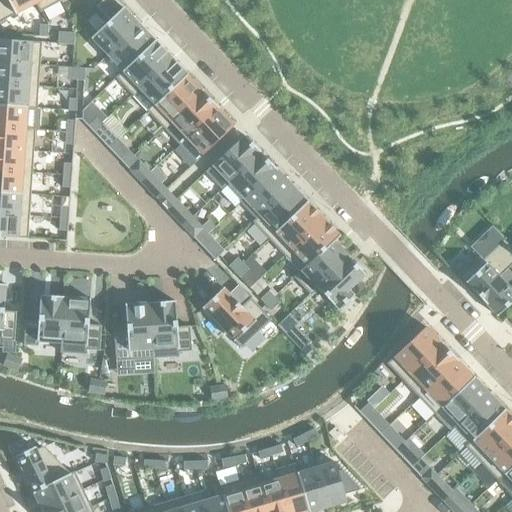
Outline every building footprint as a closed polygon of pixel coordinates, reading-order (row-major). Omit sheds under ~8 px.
[(0,0),(0,21),(15,14),(35,3),(39,12),(40,11),(34,0),(0,0)] [(60,0),(34,0),(40,11),(60,1),(60,0)] [(111,18),(91,38),(107,55),(139,25),(123,7),(115,0),(102,0),(98,4),(111,18)] [(39,24),(39,36),(47,37),(47,25),(39,24)] [(139,25),(107,55),(122,71),(154,40),(139,25)] [(58,32),(57,44),(65,44),(66,32),(58,32)] [(66,32),(65,44),(73,45),(74,33),(66,32)] [(0,39),(0,61),(39,65),(41,42),(0,39)] [(122,71),(115,77),(132,95),(170,58),(154,40),(122,71)] [(170,58),(132,95),(147,111),(186,74),(170,58)] [(0,61),(0,83),(38,86),(39,65),(0,61)] [(69,67),(68,79),(76,80),(77,68),(69,67)] [(77,68),(76,80),(84,80),(85,69),(77,68)] [(186,74),(147,111),(163,128),(202,91),(186,74)] [(0,105),(36,108),(38,86),(0,83),(0,105)] [(202,91),(163,128),(179,144),(217,107),(202,91)] [(68,98),(68,110),(76,111),(76,99),(68,98)] [(0,105),(0,126),(35,129),(35,128),(25,128),(27,108),(36,109),(36,108),(0,105)] [(217,107),(179,144),(195,162),(232,127),(234,125),(217,107)] [(96,117),(88,125),(93,131),(102,123),(96,117)] [(66,120),(65,132),(73,132),(74,121),(66,120)] [(102,123),(93,131),(99,136),(107,128),(102,123)] [(0,126),(0,148),(33,151),(35,129),(0,126)] [(65,132),(65,144),(72,144),(73,132),(65,132)] [(244,135),(205,172),(221,189),(260,152),(244,135)] [(0,148),(0,170),(32,173),(33,151),(0,148)] [(128,150),(119,158),(125,164),(133,156),(128,150)] [(260,152),(221,189),(222,190),(229,183),(243,198),(240,202),(276,169),(260,152)] [(133,156),(125,164),(130,170),(139,161),(133,156)] [(63,163),(62,175),(70,175),(71,164),(63,163)] [(276,169),(240,202),(255,218),(252,221),(253,222),(291,185),(276,169)] [(0,170),(0,192),(30,194),(32,173),(0,170)] [(62,175),(62,187),(69,187),(70,175),(62,175)] [(160,183),(150,192),(157,199),(157,198),(165,190),(160,183)] [(291,185),(253,222),(268,239),(307,202),(291,185)] [(0,192),(0,213),(29,216),(30,194),(0,192)] [(166,207),(165,208),(172,215),(175,211),(181,206),(175,200),(166,208),(166,207)] [(307,202),(268,239),(284,255),(323,219),(307,202)] [(60,206),(59,218),(67,218),(68,207),(60,206)] [(0,213),(0,236),(27,238),(29,216),(0,213)] [(59,218),(58,230),(66,230),(67,218),(59,218)] [(323,219),(284,255),(299,271),(293,277),(294,278),(339,235),(323,219)] [(491,227),(471,247),(482,258),(503,239),(491,227)] [(202,228),(193,236),(198,242),(207,234),(202,228)] [(207,234),(198,242),(203,248),(213,239),(207,234)] [(339,235),(294,278),(309,293),(348,256),(333,241),(339,236),(339,235)] [(511,244),(505,237),(493,249),(509,266),(511,263),(511,244)] [(493,249),(482,259),(499,276),(509,266),(493,249)] [(479,255),(458,275),(497,316),(511,301),(511,290),(499,276),(482,259),(479,255)] [(348,256),(309,293),(310,295),(317,288),(338,310),(354,295),(349,290),(365,274),(348,256)] [(237,258),(228,266),(234,271),(242,263),(237,258)] [(242,263),(234,271),(239,277),(248,269),(242,263)] [(222,287),(202,307),(240,348),(261,328),(241,307),(222,287)] [(268,291),(260,299),(265,304),(274,296),(268,291)] [(38,321),(36,346),(37,346),(38,341),(60,343),(60,352),(61,352),(65,297),(40,295),(38,321)] [(274,296),(265,304),(271,310),(279,302),(274,296)] [(65,297),(61,352),(86,354),(86,349),(88,325),(90,298),(65,297)] [(250,298),(241,307),(261,328),(270,319),(250,298)] [(174,301),(149,302),(153,358),(178,356),(178,352),(176,327),(174,301)] [(149,302),(124,304),(126,330),(128,360),(153,358),(149,302)] [(3,311),(1,344),(1,345),(2,340),(14,341),(16,312),(3,311)] [(25,320),(23,345),(36,346),(38,321),(25,320)] [(88,325),(86,349),(99,350),(101,325),(88,325)] [(189,326),(176,327),(178,352),(191,351),(189,326)] [(425,326),(386,363),(403,380),(441,343),(425,326)] [(126,330),(113,331),(115,360),(128,360),(126,330)] [(441,343),(403,380),(418,397),(457,360),(441,343)] [(306,346),(301,351),(309,359),(314,354),(306,346)] [(7,354),(3,365),(10,368),(14,357),(7,354)] [(14,357),(10,368),(17,370),(21,359),(14,357)] [(457,360),(418,397),(434,414),(473,376),(457,360)] [(473,376),(434,414),(450,430),(488,393),(473,376)] [(90,380),(88,391),(96,392),(98,381),(90,380)] [(98,381),(96,392),(103,394),(105,382),(98,381)] [(224,385),(217,386),(219,398),(227,397),(224,385)] [(217,386),(209,388),(211,399),(219,398),(217,386)] [(488,393),(450,430),(450,431),(454,427),(468,443),(465,446),(465,447),(504,410),(488,393)] [(368,403),(358,412),(364,417),(373,408),(368,403)] [(373,408),(364,417),(369,423),(379,414),(373,408)] [(511,418),(504,410),(465,447),(481,463),(511,433),(511,418)] [(314,428),(303,434),(307,441),(317,435),(314,428)] [(511,433),(481,463),(497,480),(511,465),(511,433)] [(303,434),(293,439),(296,446),(307,441),(303,434)] [(399,436),(390,445),(395,450),(404,442),(399,436)] [(404,442),(395,450),(401,456),(410,447),(404,442)] [(280,445),(269,448),(271,455),(282,452),(280,445)] [(34,446),(15,455),(33,492),(74,472),(74,471),(68,474),(43,448),(36,451),(34,446)] [(269,448),(257,452),(260,459),(271,455),(269,448)] [(95,454),(94,461),(106,463),(107,455),(95,454)] [(244,455),(232,457),(234,465),(245,462),(244,455)] [(113,456),(112,464),(124,466),(125,458),(113,456)] [(232,457),(221,459),(222,467),(234,465),(232,457)] [(143,460),(143,468),(155,468),(155,461),(143,460)] [(155,461),(155,468),(167,469),(167,461),(155,461)] [(195,461),(183,462),(183,469),(195,469),(195,461)] [(207,461),(195,461),(195,469),(207,468),(207,461)] [(334,461),(315,467),(327,507),(346,501),(343,492),(357,488),(358,490),(360,489),(341,470),(337,471),(334,461)] [(308,511),(294,463),(275,469),(288,511),(308,511)] [(295,463),(294,463),(308,511),(309,511),(327,507),(315,467),(297,472),(295,463)] [(511,465),(497,480),(497,481),(504,474),(511,481),(511,495),(511,496),(511,495),(511,465)] [(107,468),(99,470),(103,481),(110,479),(107,468)] [(258,474),(257,474),(268,511),(288,511),(275,469),(274,469),(275,474),(259,479),(258,474)] [(430,469),(421,478),(426,484),(436,475),(430,469)] [(74,472),(33,492),(36,500),(41,509),(83,489),(74,472)] [(268,511),(257,474),(238,480),(247,511),(268,511)] [(436,475),(426,484),(432,489),(441,480),(436,475)] [(247,511),(238,480),(220,485),(227,511),(247,511)] [(112,485),(104,487),(108,499),(115,496),(112,485)] [(202,491),(207,511),(227,511),(220,485),(219,486),(222,495),(205,500),(202,491)] [(83,489),(41,509),(42,511),(79,511),(91,507),(83,489)] [(202,491),(183,496),(187,511),(207,511),(202,491)] [(115,496),(108,499),(111,510),(119,508),(115,496)] [(187,511),(183,496),(165,502),(167,511),(187,511)] [(167,511),(165,502),(146,507),(147,511),(167,511)] [(462,502),(452,511),(453,511),(462,511),(467,508),(462,502)]
